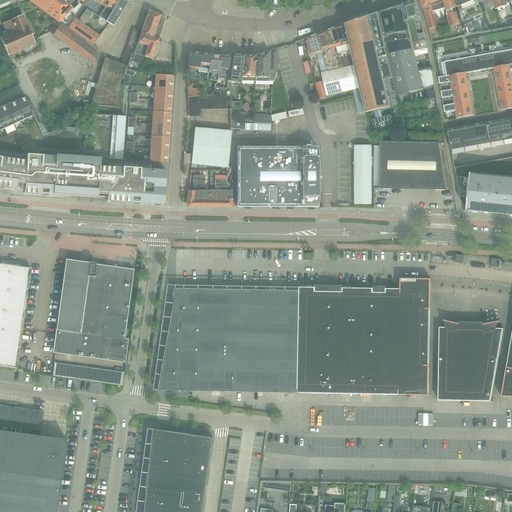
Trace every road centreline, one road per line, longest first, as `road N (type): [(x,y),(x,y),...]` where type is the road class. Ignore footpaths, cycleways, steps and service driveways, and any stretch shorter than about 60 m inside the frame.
road 1 (secondary): [(511,242),(172,228)]
road 2 (unclassified): [(158,228),(132,404),(0,387)]
road 3 (residential): [(172,228),(181,47),(192,15)]
road 4 (residential): [(192,15),(312,22),(384,0)]
